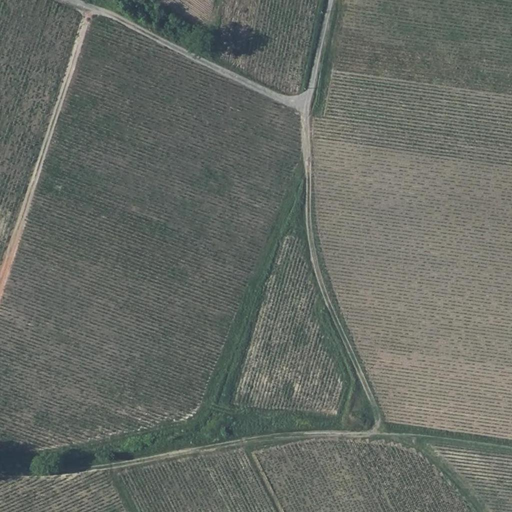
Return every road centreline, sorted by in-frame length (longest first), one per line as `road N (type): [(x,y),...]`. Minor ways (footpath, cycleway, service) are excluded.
road 1 (unclassified): [(331,0),(307,100),(297,104),(68,0)]
road 2 (track): [(385,440),(312,260),(303,103)]
road 3 (track): [(87,7),(0,278)]
